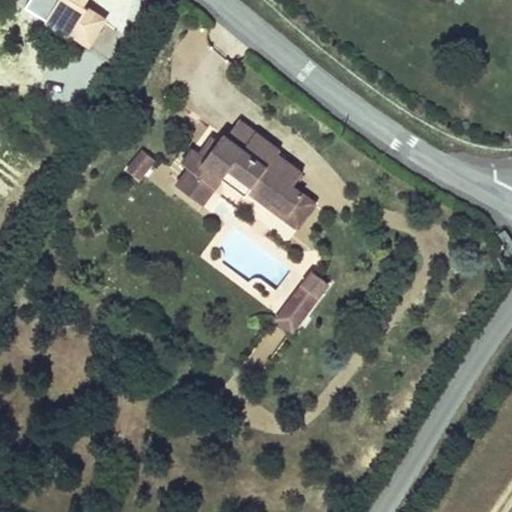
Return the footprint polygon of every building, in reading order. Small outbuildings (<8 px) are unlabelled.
[(57,0),(46,15),(70,31),(73,26),(91,1),(89,0),(57,0)] [(107,13),(91,1),(73,26),(89,38),(107,13)] [(271,151),(235,117),(218,137),(215,134),(210,139),(196,153),(190,147),(174,164),(180,170),(169,182),(192,203),(212,181),(220,172),(243,193),(261,210),(262,209),(268,203),(278,211),(293,195),(284,185),(292,176),(269,154),(271,151)] [(203,132),(190,147),(196,153),(210,139),(203,132)] [(133,179),(148,158),(135,149),(120,169),(133,179)] [(212,181),(234,202),(243,193),(220,172),(212,181)] [(268,203),(262,209),(284,231),(307,206),(293,195),(278,211),(268,203)] [(306,303),(317,288),(301,276),(290,290),(306,303)] [(279,336),(306,303),(290,290),(263,323),(279,336)]
